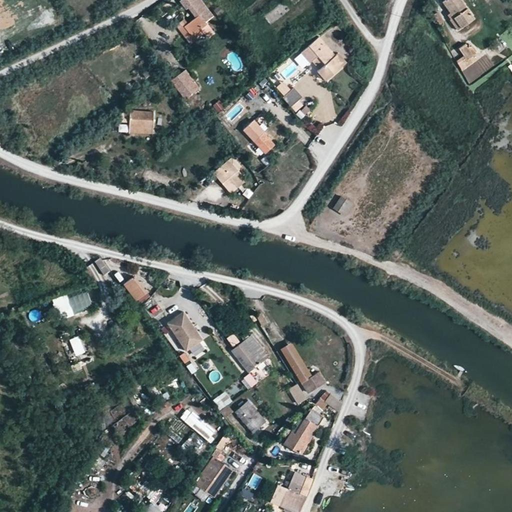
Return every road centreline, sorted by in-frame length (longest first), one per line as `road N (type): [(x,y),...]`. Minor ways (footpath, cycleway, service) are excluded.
road 1 (unclassified): [(0,222),(279,292),(342,321),(355,334),(360,363),(303,511)]
road 2 (track): [(0,145),(56,176),(254,224),(277,221)]
road 3 (track): [(277,221),(396,269),(511,342)]
road 4 (track): [(277,221),(294,209),(374,93),(383,58)]
road 5 (track): [(0,77),(148,0)]
